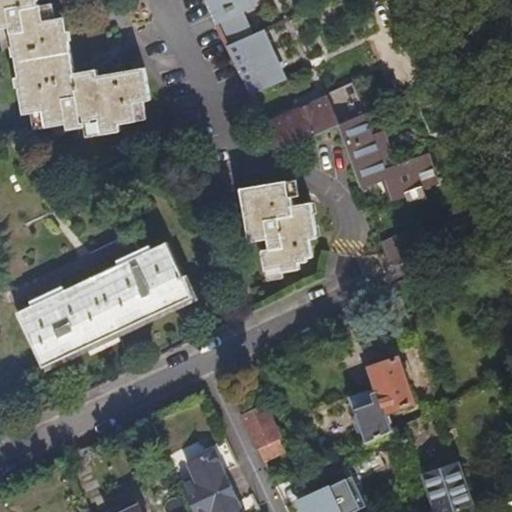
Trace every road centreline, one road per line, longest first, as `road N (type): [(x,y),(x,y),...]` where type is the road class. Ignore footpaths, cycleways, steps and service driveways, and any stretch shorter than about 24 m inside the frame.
road 1 (residential): [(0,458),(367,291)]
road 2 (residential): [(404,0),(511,250)]
